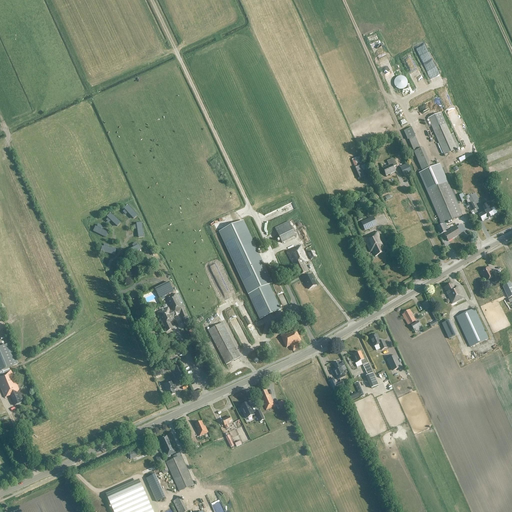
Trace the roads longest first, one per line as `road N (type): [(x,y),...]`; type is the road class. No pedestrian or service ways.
road 1 (tertiary): [(0,494),(316,348)]
road 2 (tertiary): [(316,348),(511,233)]
road 3 (track): [(152,0),(247,201)]
